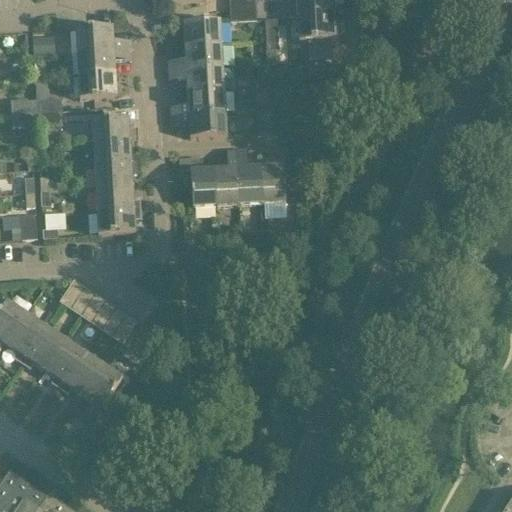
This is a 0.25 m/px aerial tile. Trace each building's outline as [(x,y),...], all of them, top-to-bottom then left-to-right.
[(229,14),(255,12),(253,0),(242,0),(228,1),(229,14)] [(333,5),(345,4),(351,4),(350,0),(295,0),(296,21),(334,19),(333,5)] [(255,25),(255,12),(229,14),(230,26),(255,25)] [(334,19),(296,21),(298,45),(307,44),(323,43),(335,43),(334,19)] [(184,50),(221,48),(220,26),(183,28),(184,50)] [(76,57),(131,54),(131,45),(114,46),(113,32),(75,34),(76,57)] [(32,42),(33,59),(49,59),(48,42),(32,42)] [(323,43),(307,44),(308,65),(324,64),(323,43)] [(222,71),(221,48),(184,50),(185,64),(168,65),(168,74),(222,71)] [(265,54),(266,69),(275,68),(274,53),(265,54)] [(132,64),(131,54),(76,57),(78,80),(116,78),(115,65),(132,64)] [(224,95),(222,71),(168,74),(169,84),(186,84),(187,97),(224,95)] [(116,78),(78,80),(79,104),(117,102),(116,78)] [(170,120),(225,117),(224,95),(187,97),(187,110),(170,111),(170,120)] [(35,104),(36,117),(61,115),(61,102),(35,104)] [(11,118),(36,117),(35,104),(10,105),(11,118)] [(61,115),(36,117),(37,129),(62,128),(61,115)] [(37,129),(36,117),(11,118),(12,131),(37,129)] [(226,141),(225,117),(170,120),(171,130),(188,129),(189,143),(226,141)] [(129,122),(91,124),(92,148),(130,145),(129,122)] [(94,171),(137,168),(136,159),(130,159),(130,145),(92,148),(94,171)] [(35,151),(35,166),(44,165),(43,150),(35,151)] [(35,166),(35,151),(26,152),(26,167),(35,166)] [(216,210),(239,209),(236,155),(226,156),(227,173),(215,173),(216,210)] [(239,209),(262,208),(260,171),(246,172),(245,155),(236,155),(239,209)] [(95,194),(132,191),(131,179),(138,178),(137,168),(94,171),(95,194)] [(260,171),(262,208),(285,206),(283,169),(260,171)] [(192,212),(216,210),(215,173),(190,175),(192,212)] [(39,182),(40,197),(49,196),(49,181),(39,182)] [(34,197),(33,182),(24,183),(25,198),(34,197)] [(96,216),(140,214),(139,204),(133,204),(132,191),(95,194),(96,216)] [(50,211),(49,196),(40,197),(41,211),(50,211)] [(35,212),(34,197),(25,198),(26,212),(35,212)] [(97,240),(134,238),(134,224),(140,224),(140,214),(96,216),(97,240)] [(46,232),(63,231),(62,216),(45,216),(46,232)] [(20,220),(21,244),(37,243),(36,219),(20,220)] [(288,233),(289,248),(298,247),(297,232),(288,233)] [(57,233),(42,234),(42,243),(58,242),(57,233)] [(193,237),(183,238),(184,253),(193,252),(193,237)] [(84,291),(73,284),(59,306),(70,312),(84,291)] [(84,291),(70,312),(80,319),(94,298),(84,291)] [(94,298),(80,319),(91,326),(104,305),(94,298)] [(104,305),(91,326),(101,333),(115,312),(104,305)] [(0,346),(5,350),(26,319),(6,306),(0,314),(0,346)] [(115,312),(101,333),(111,340),(125,319),(115,312)] [(45,332),(26,319),(5,350),(16,357),(12,362),(21,368),(45,332)] [(122,347),(136,326),(125,319),(111,340),(122,347)] [(64,344),(45,332),(21,368),(29,373),(33,368),(43,375),(64,344)] [(83,357),(64,344),(43,375),(54,382),(51,387),(59,393),(83,357)] [(102,369),(83,357),(59,393),(67,398),(71,393),(81,400),(102,369)] [(121,382),(102,369),(81,400),(101,413),(121,382)] [(38,511),(43,505),(47,500),(9,475),(0,488),(0,511),(38,511)] [(511,511),(511,500),(507,497),(497,511),(511,511)]
